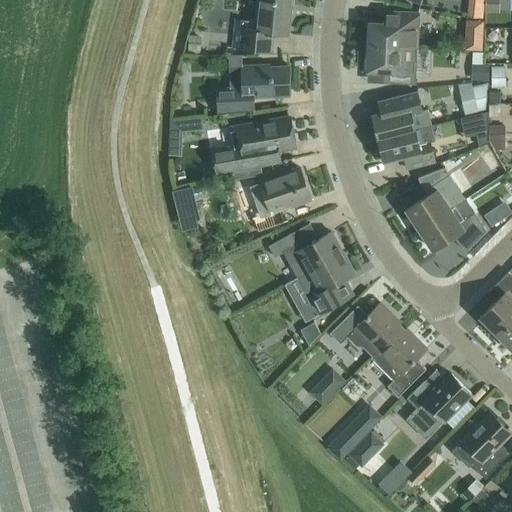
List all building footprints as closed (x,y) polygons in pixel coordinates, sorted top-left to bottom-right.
[(289,0),(258,0),(256,21),(234,19),(232,46),(271,50),(273,32),(287,34),(289,14),(288,14),(289,0)] [(418,12),(390,10),(384,10),(383,22),(369,22),(368,46),(403,47),(417,48),(418,12)] [(482,21),(466,20),(465,48),(481,49),(482,21)] [(199,45),(223,50),(226,38),(201,32),(199,45)] [(415,84),(416,61),(402,61),(403,47),(368,46),(367,70),(388,70),(387,82),(415,84)] [(218,114),(253,110),(253,96),(289,94),(287,65),(262,67),(262,65),(241,65),(242,87),(217,88),(218,114)] [(511,90),(511,68),(490,69),(491,91),(511,90)] [(415,129),(431,125),(427,109),(422,110),(417,91),(378,101),(381,113),(372,115),(377,138),(415,129)] [(472,114),(475,129),(480,145),(486,140),(487,111),(487,110),(472,114)] [(191,116),(177,118),(169,118),(168,154),(181,154),(181,130),(203,128),(202,116),(191,116)] [(231,130),(234,145),(211,149),(216,173),(281,161),(279,149),(295,146),(290,116),(233,126),(231,130)] [(468,121),(446,123),(447,138),(469,137),(468,121)] [(435,139),(431,125),(415,129),(377,138),(383,161),(404,156),(407,167),(434,161),(429,141),(435,140),(435,139)] [(464,179),(473,165),(462,158),(453,172),(464,179)] [(283,208),(310,199),(299,166),(260,180),(270,211),(253,216),(258,230),(287,220),(283,208)] [(419,229),(450,208),(441,195),(457,185),(444,166),(417,177),(422,189),(423,189),(427,194),(406,209),(419,229)] [(180,216),(197,212),(191,186),(173,190),(180,216)] [(486,230),(474,211),(465,198),(450,208),(419,229),(432,249),(454,234),(457,240),(456,241),(466,250),(486,230)] [(308,271),(342,252),(331,231),(305,245),(302,240),(296,243),(290,233),(268,245),(274,256),(283,251),(290,265),(297,277),(308,271)] [(308,271),(297,277),(311,302),(303,307),(309,318),(355,294),(345,278),(354,273),(342,252),(308,271)] [(498,335),(511,322),(511,275),(508,271),(488,290),(497,299),(479,316),(498,335)] [(373,355),(401,327),(390,315),(390,311),(380,302),(378,303),(367,314),(357,305),(330,332),(340,343),(348,335),(357,344),(363,344),(373,355)] [(319,332),(314,321),(300,329),(308,343),(319,332)] [(511,322),(498,335),(511,348),(511,322)] [(413,338),(401,327),(373,355),(374,354),(384,364),(384,369),(394,379),(387,385),(398,395),(425,368),(416,358),(424,350),(426,348),(416,338),(413,338)] [(310,390),(322,402),(344,379),(332,367),(310,390)] [(417,408),(405,419),(426,438),(436,427),(443,420),(445,418),(466,397),(471,392),(451,373),(446,378),(433,391),(423,381),(406,397),(417,408)] [(277,385),(271,392),(285,406),(292,399),(277,385)] [(335,441),(329,447),(340,457),(346,452),(357,440),(381,416),(373,409),(363,419),(361,418),(359,416),(335,441)] [(485,478),(510,452),(501,443),(511,432),(490,411),(461,441),(476,456),(470,462),(485,478)] [(371,430),(349,453),(361,465),(383,442),(371,430)] [(402,476),(418,489),(435,470),(419,456),(402,476)] [(390,498),(403,483),(390,471),(376,485),(390,498)] [(511,474),(503,483),(511,491),(511,504),(511,505),(511,504),(511,474)] [(396,511),(404,511),(419,501),(406,485),(387,500),(396,511)] [(467,494),(473,503),(486,494),(480,485),(467,494)]
